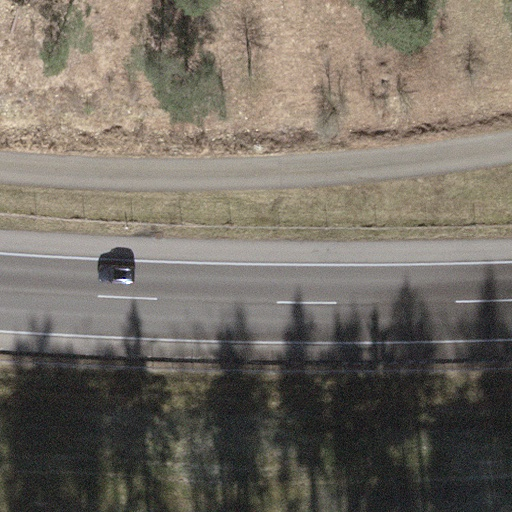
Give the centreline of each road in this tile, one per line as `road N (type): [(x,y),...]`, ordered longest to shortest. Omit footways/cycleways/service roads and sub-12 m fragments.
road 1 (tertiary): [(511,142),(443,155),(206,169),(0,154)]
road 2 (trunk): [(0,291),(202,302),(511,301)]
